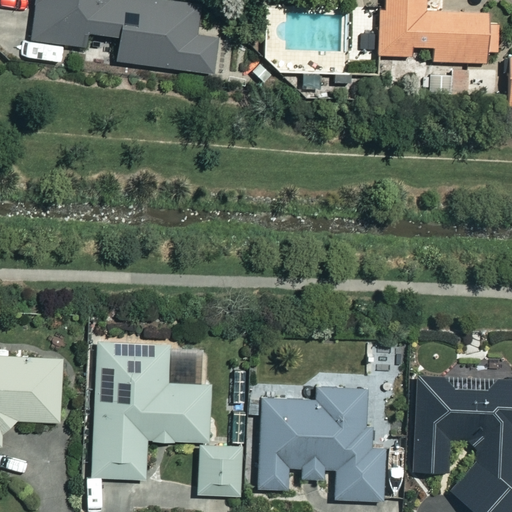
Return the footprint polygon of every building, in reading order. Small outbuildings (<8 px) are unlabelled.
[(31,0),(27,38),(82,44),(84,30),(116,34),(113,60),(211,71),(215,35),(192,33),(196,2),(182,0),(31,0)] [(423,0),(377,0),(379,55),(405,54),(405,61),(488,59),(488,50),(497,49),(497,19),(487,20),(487,11),(424,13),(423,0)] [(465,69),(435,69),(435,94),(464,94),(465,69)] [(171,341),(91,340),(89,475),(142,476),(143,438),(205,439),(206,386),(170,385),(171,341)] [(57,420),(59,354),(3,352),(3,343),(0,343),(0,443),(0,444),(2,425),(14,418),(57,420)] [(511,511),(511,377),(490,377),(489,389),(447,388),(448,376),(412,375),(409,469),(444,470),(445,437),(469,437),(473,462),(448,490),(472,511),(511,511)] [(282,487),(284,461),(300,462),(300,476),(320,477),(321,466),(333,467),(332,496),(381,499),(383,446),(361,445),(364,387),(315,384),(314,399),(259,396),(254,486),(282,487)] [(239,445),(197,443),(194,492),(237,494),(239,445)]
